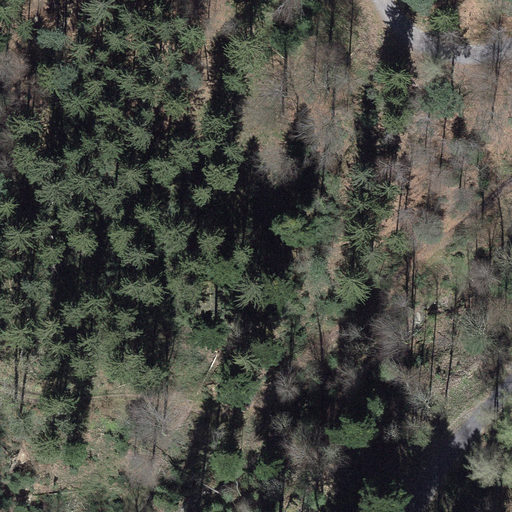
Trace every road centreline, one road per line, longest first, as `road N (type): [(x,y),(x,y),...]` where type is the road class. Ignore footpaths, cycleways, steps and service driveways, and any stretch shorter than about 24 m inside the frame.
road 1 (track): [(411,511),(439,453),(511,386)]
road 2 (track): [(511,45),(427,55),(405,45),(382,0)]
